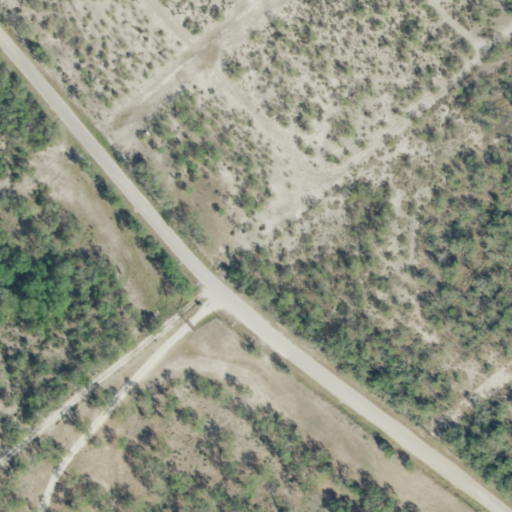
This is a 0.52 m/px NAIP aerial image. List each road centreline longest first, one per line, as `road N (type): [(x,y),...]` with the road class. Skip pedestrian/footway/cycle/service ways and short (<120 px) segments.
road 1 (residential): [(504,511),(144,230),(0,44)]
road 2 (residential): [(37,511),(69,456),(220,294)]
